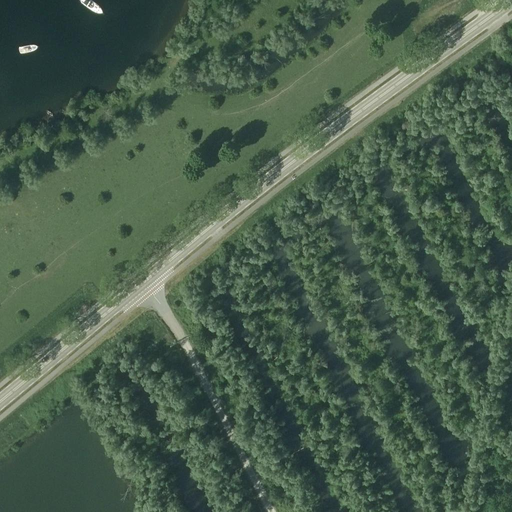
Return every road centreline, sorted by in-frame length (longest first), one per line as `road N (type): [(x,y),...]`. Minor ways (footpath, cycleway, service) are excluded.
road 1 (primary): [(147,280),(511,2)]
road 2 (unclassified): [(269,511),(147,280)]
road 3 (primary): [(0,402),(147,280)]
